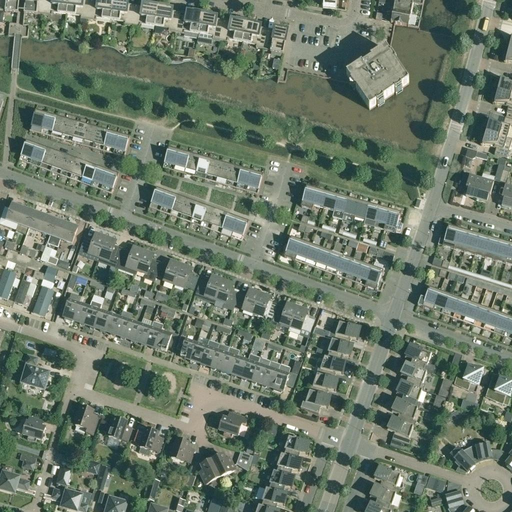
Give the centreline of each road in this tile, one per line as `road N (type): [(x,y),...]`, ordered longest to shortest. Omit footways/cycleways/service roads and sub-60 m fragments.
road 1 (unclassified): [(393,315),(0,172)]
road 2 (residential): [(329,437),(208,395),(195,431),(74,389)]
road 3 (residential): [(430,206),(489,0)]
road 4 (residential): [(356,0),(352,17),(336,23),(221,0)]
road 5 (residential): [(349,443),(393,315)]
road 6 (residential): [(35,511),(74,389)]
road 7 (unclassified): [(511,359),(393,315)]
road 8 (residential): [(74,389),(83,358),(76,350),(0,324)]
